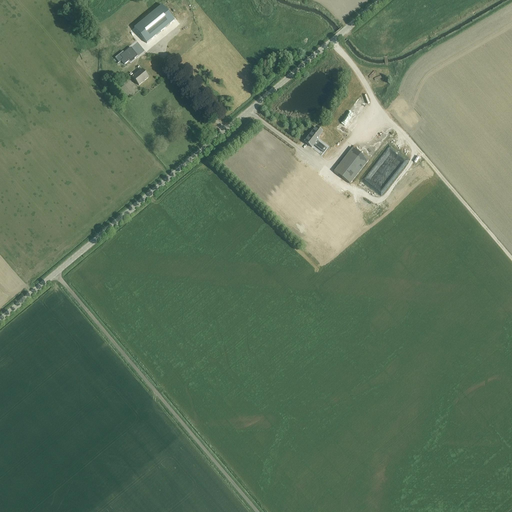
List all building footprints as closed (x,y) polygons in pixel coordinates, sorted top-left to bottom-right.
[(162,5),(134,28),(147,44),(174,21),(162,5)] [(131,48),(120,56),(123,59),(121,61),(124,65),(129,61),(128,61),(129,60),(131,62),(138,56),(131,48)] [(129,75),(139,86),(148,78),(139,67),(138,68),(140,71),(134,76),(131,73),(129,75)] [(355,122),(369,97),(361,92),(347,118),(355,122)] [(316,128),(304,142),(312,148),(314,145),(324,153),(326,150),(327,149),(326,148),(317,141),(319,139),(318,138),(322,133),(316,128)] [(334,172),(350,184),(369,161),(352,148),(334,172)] [(301,161),(273,201),(281,207),(286,199),(293,204),(288,212),(315,232),(344,191),(301,161)]
